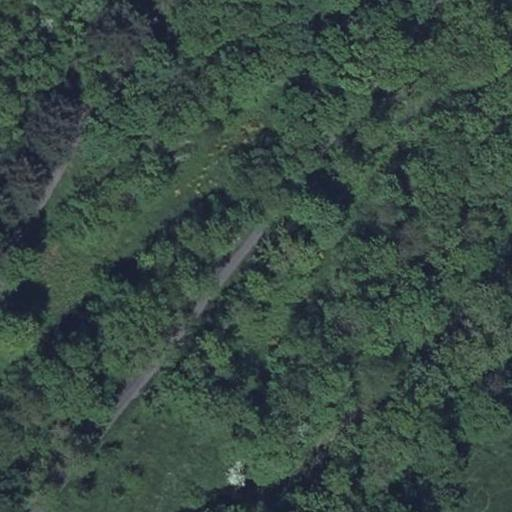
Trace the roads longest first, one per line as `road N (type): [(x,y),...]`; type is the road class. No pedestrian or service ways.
road 1 (secondary): [(433,0),(339,111),(35,511)]
road 2 (unclassified): [(0,292),(52,181),(82,45),(113,0)]
